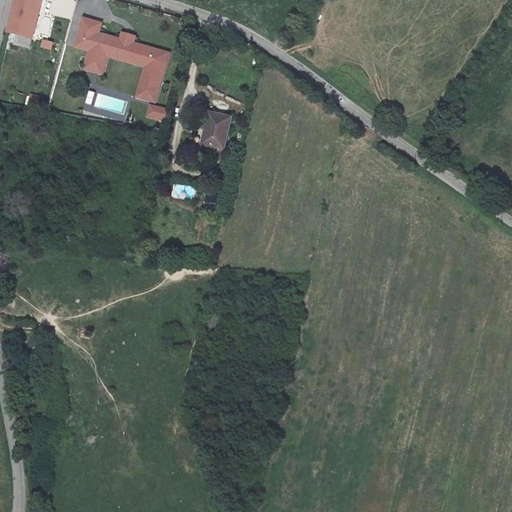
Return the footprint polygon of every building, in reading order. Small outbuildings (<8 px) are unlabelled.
[(13,0),(7,32),(33,37),(40,0),(13,0)] [(121,41),(99,34),(102,24),(84,19),(75,47),(89,51),(83,69),(102,75),(107,57),(104,56),(105,52),(149,66),(143,87),(139,86),(135,98),(154,104),(169,55),(133,44),(132,47),(120,44),(121,41)] [(135,38),(123,35),(121,41),(120,44),(132,47),(133,44),(135,38)] [(104,56),(107,57),(144,68),(139,86),(143,87),(149,66),(105,52),(104,56)] [(88,91),(85,103),(91,105),(94,93),(88,91)] [(26,105),(36,108),(40,97),(30,93),(26,105)] [(167,110),(149,106),(147,117),(164,121),(167,110)] [(232,118),(210,112),(203,142),(210,145),(209,151),(223,154),(232,118)] [(174,196),(192,199),(193,187),(176,185),(174,196)]
